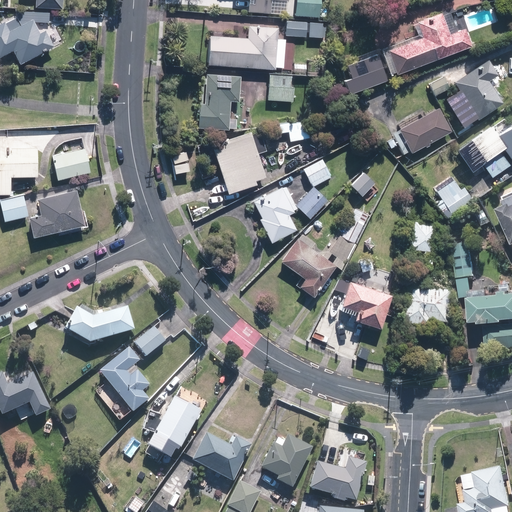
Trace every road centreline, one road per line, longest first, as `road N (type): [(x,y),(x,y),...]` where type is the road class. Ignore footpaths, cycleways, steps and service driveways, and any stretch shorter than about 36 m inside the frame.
road 1 (tertiary): [(156,235),(213,313),(268,355),(318,381),(412,403)]
road 2 (tertiary): [(134,0),(128,125),(156,235)]
road 3 (residential): [(0,309),(156,235)]
